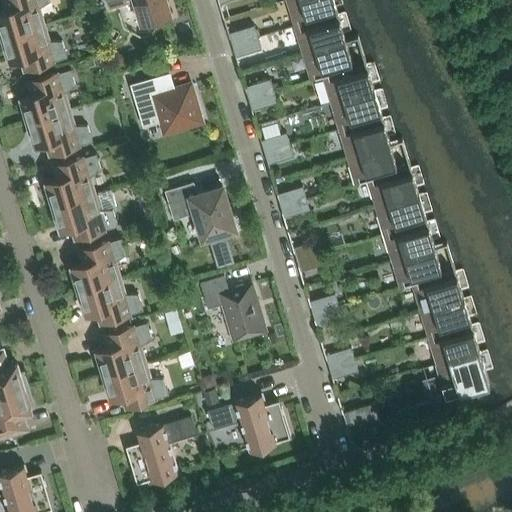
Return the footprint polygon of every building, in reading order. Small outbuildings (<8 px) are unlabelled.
[(0,27),(3,36),(44,24),(42,19),(39,8),(50,0),(8,0),(11,8),(0,11),(2,19),(0,19),(0,27)] [(141,23),(171,14),(167,0),(108,0),(111,7),(134,0),(141,23)] [(286,0),(295,26),(338,13),(333,0),(286,0)] [(346,39),(338,13),(295,26),(302,52),(346,39)] [(44,24),(3,36),(7,52),(12,50),(14,58),(25,55),(29,67),(24,68),(24,69),(67,56),(62,40),(48,40),(45,29),(44,24)] [(233,44),(258,36),(254,24),(229,32),(233,44)] [(358,35),(346,39),(302,52),(311,79),(323,76),(366,63),(358,35)] [(261,48),(258,36),(233,44),(237,56),(261,48)] [(374,90),(366,63),(323,76),(331,103),(374,90)] [(23,105),(28,120),(69,108),(68,103),(67,103),(64,92),(76,85),(71,68),(28,81),(28,82),(33,81),(36,92),(25,95),(28,103),(23,105)] [(203,121),(191,82),(169,89),(164,73),(130,83),(143,126),(160,121),(164,133),(203,121)] [(245,85),(249,97),(274,90),(270,78),(245,85)] [(249,97),(253,109),(278,102),(274,90),(249,97)] [(374,90),(331,103),(339,129),(382,116),(374,90)] [(69,108),(28,120),(33,136),(37,135),(40,143),(51,139),(54,151),(49,152),(50,154),(93,141),(88,124),(74,124),(70,113),(71,113),(69,108)] [(382,116),(339,129),(347,155),(390,142),(382,116)] [(262,139),(265,151),(290,143),(287,131),(262,139)] [(355,183),(368,179),(411,166),(402,139),(390,142),(347,155),(355,183)] [(265,151),(269,163),(294,155),(290,143),(265,151)] [(49,189),(53,205),(94,192),(93,187),(89,176),(101,169),(96,152),(53,165),(54,166),(58,165),(62,176),(51,180),(53,188),(49,189)] [(419,193),(411,166),(368,179),(376,206),(419,193)] [(203,238),(235,228),(222,185),(197,193),(194,181),(165,190),(174,218),(195,212),(203,238)] [(278,193),(281,205),(306,197),(303,185),(278,193)] [(96,197),(94,192),(53,205),(58,220),(62,219),(65,227),(76,224),(79,235),(75,237),(75,238),(118,225),(113,208),(99,209),(96,198),(96,197)] [(419,193),(376,206),(384,233),(427,220),(419,193)] [(281,205),(285,217),(310,209),(306,197),(281,205)] [(435,246),(427,220),(384,233),(391,259),(435,246)] [(74,274),(79,289),(120,277),(118,272),(115,261),(127,253),(122,237),(79,250),(79,251),(84,249),(87,261),(76,264),(78,272),(74,274)] [(234,262),(227,237),(210,242),(217,267),(234,262)] [(294,246),(297,258),(322,251),(319,239),(294,246)] [(447,242),(435,246),(391,259),(400,287),(412,283),(455,270),(447,242)] [(297,258),(301,270),(326,263),(322,251),(297,258)] [(464,298),(455,270),(412,283),(421,311),(464,298)] [(224,274),(200,281),(208,307),(223,303),(234,340),(266,330),(251,282),(229,289),(224,274)] [(121,282),(120,277),(79,289),(83,305),(88,303),(90,311),(101,308),(105,320),(100,321),(100,322),(143,309),(138,293),(124,293),(121,282)] [(310,300),(314,312),(338,304),(335,292),(310,300)] [(472,327),(464,298),(421,311),(429,340),(472,327)] [(314,312),(317,324),(342,316),(338,304),(314,312)] [(177,309),(166,312),(167,317),(178,314),(177,309)] [(99,358),(104,374),(145,361),(144,356),(143,356),(140,345),(152,338),(147,321),(104,334),(104,335),(109,334),(112,345),(101,349),(104,357),(99,358)] [(429,340),(436,363),(479,350),(472,327),(429,340)] [(330,365),(355,358),(351,346),(326,353),(330,365)] [(0,393),(28,385),(24,371),(20,372),(17,362),(5,366),(1,351),(3,350),(2,349),(0,349),(0,393)] [(489,383),(479,350),(436,363),(440,377),(430,380),(436,399),(489,383)] [(358,370),(355,358),(330,365),(333,377),(358,370)] [(147,366),(145,361),(104,374),(109,389),(113,388),(116,396),(127,393),(130,404),(125,405),(126,407),(169,394),(164,377),(150,377),(146,366),(147,366)] [(218,384),(214,373),(203,377),(206,388),(218,384)] [(28,385),(0,393),(0,436),(26,428),(26,427),(24,428),(19,413),(31,409),(28,399),(32,398),(28,385)] [(219,400),(216,388),(203,392),(207,404),(219,400)] [(241,420),(249,449),(290,436),(281,407),(272,409),(270,402),(264,403),(262,395),(261,393),(207,409),(213,428),(241,420)] [(362,421),(373,418),(369,404),(358,407),(362,421)] [(358,407),(344,412),(348,425),(362,421),(358,407)] [(140,441),(135,442),(137,450),(128,453),(137,483),(177,470),(169,442),(197,433),(191,414),(136,431),(137,432),(140,441)] [(9,511),(39,511),(53,508),(44,478),(29,483),(24,466),(25,466),(24,465),(0,471),(0,492),(3,491),(9,511)]
